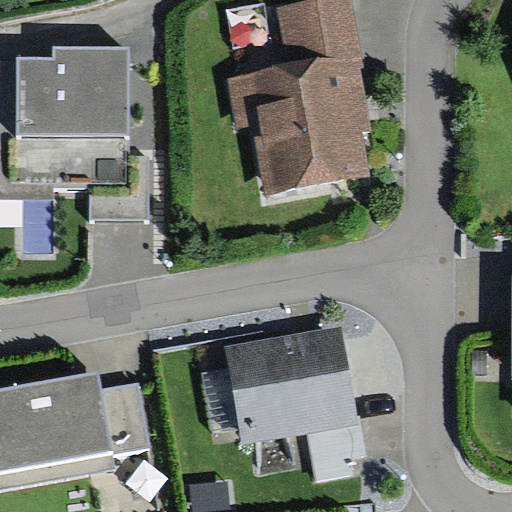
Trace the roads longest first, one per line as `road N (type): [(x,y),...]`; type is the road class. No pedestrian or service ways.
road 1 (residential): [(0,322),(426,284)]
road 2 (residential): [(426,284),(415,15),(435,0)]
road 3 (residential): [(431,476),(426,284)]
